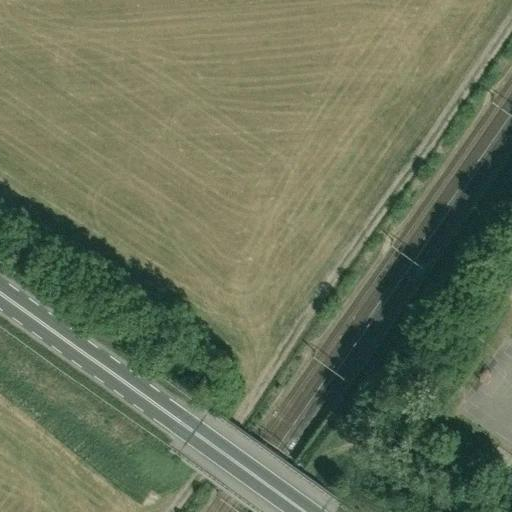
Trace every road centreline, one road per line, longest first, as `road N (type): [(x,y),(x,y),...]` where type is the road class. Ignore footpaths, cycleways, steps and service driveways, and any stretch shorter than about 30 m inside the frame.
road 1 (track): [(511,22),(172,511)]
road 2 (primary): [(303,511),(0,291)]
